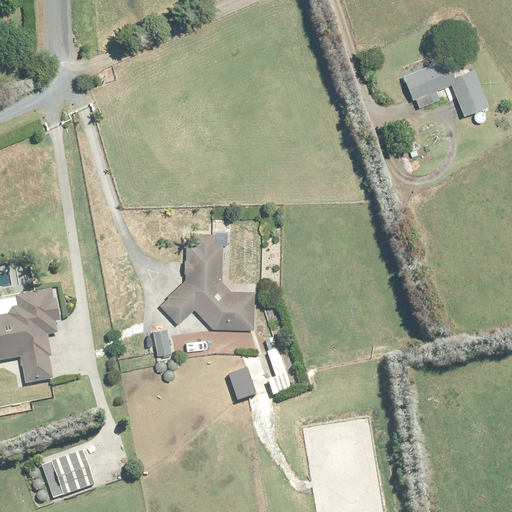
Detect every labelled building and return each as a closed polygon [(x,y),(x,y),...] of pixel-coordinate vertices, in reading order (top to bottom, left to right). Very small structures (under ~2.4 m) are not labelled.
[(471,70),(451,78),(445,59),(400,76),(409,101),(413,100),(416,108),(441,99),(437,89),(448,85),(459,116),(485,107),(471,70)] [(260,225),(246,226),(247,241),(261,239),(260,225)] [(198,232),(197,242),(190,242),(188,281),(161,306),(180,325),(196,310),(214,328),(256,331),(258,282),(250,282),(249,291),(233,290),(224,281),(225,244),(219,243),(219,233),(198,232)] [(0,362),(23,358),(28,384),(56,378),(52,356),(56,355),(52,335),(61,333),(59,320),(64,319),(60,298),(56,299),(54,288),(17,294),(18,298),(0,300),(0,362)] [(158,347),(160,356),(175,352),(169,328),(155,331),(156,339),(155,338),(154,338),(153,338),(152,338),(151,338),(151,339),(150,339),(149,340),(148,341),(148,342),(148,343),(148,344),(148,345),(148,346),(148,347),(149,347),(149,348),(150,348),(151,349),(152,349),(153,350),(154,350),(154,349),(155,349),(156,349),(157,349),(157,348),(158,347)] [(274,378),(267,381),(274,397),(294,389),(277,349),(264,354),(274,378)] [(88,451),(44,465),(55,499),(99,484),(88,451)]
